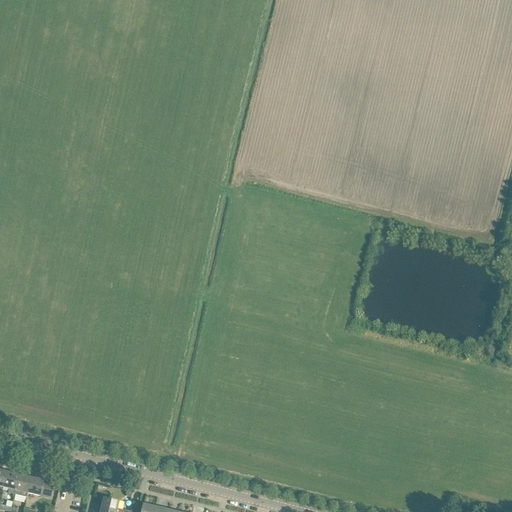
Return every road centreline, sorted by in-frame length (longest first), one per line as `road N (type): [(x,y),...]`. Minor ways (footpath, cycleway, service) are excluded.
road 1 (residential): [(323,331),(511,376)]
road 2 (residential): [(187,204),(0,159)]
road 3 (residential): [(231,19),(187,204)]
road 4 (residential): [(130,453),(136,473),(293,511)]
road 5 (residential): [(215,305),(237,216),(187,204)]
road 6 (tertiary): [(315,499),(183,460)]
road 7 (residential): [(183,460),(207,340)]
